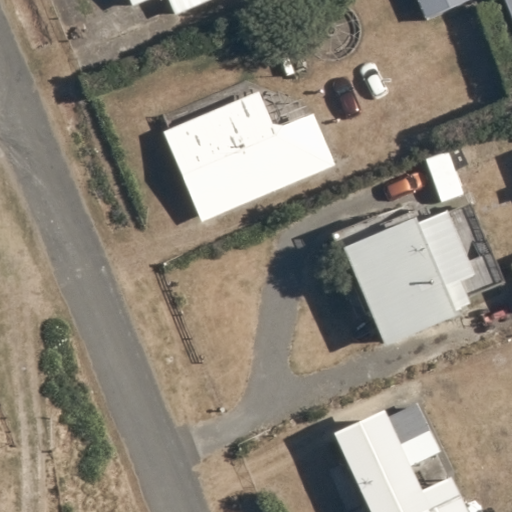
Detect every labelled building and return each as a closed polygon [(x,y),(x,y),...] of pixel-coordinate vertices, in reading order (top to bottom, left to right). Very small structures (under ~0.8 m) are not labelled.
[(130,0),(135,10),(158,0),(169,0),(178,19),(221,0),(130,0)] [(476,0),(417,0),(427,22),(476,0)] [(274,127),(261,95),(165,135),(204,225),(339,170),(316,116),(287,129),(274,127)] [(418,220),(346,250),(387,350),(460,318),(458,313),(473,306),(461,278),(475,272),(448,214),(421,225),(418,220)] [(386,414),(336,437),(371,511),(468,511),(452,481),(425,494),(386,414)]
